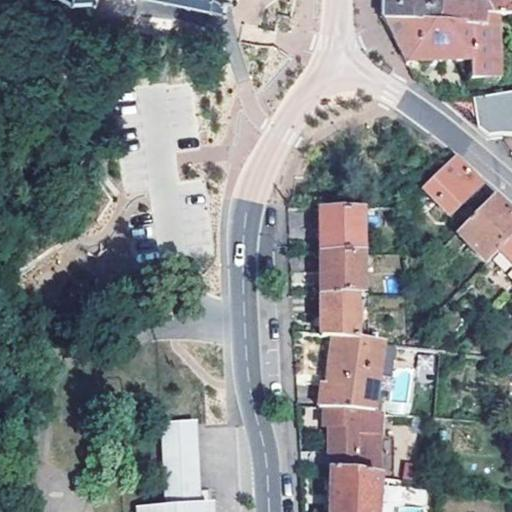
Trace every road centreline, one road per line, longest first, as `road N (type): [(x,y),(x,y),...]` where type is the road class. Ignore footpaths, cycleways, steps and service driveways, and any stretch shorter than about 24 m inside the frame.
road 1 (tertiary): [(254,181),(243,262),(250,388),(270,511)]
road 2 (residential): [(511,184),(395,89),(337,67)]
road 3 (tertiary): [(254,181),(296,106),(337,67)]
